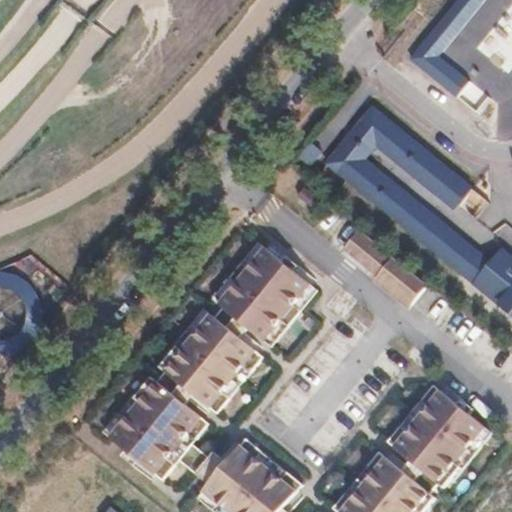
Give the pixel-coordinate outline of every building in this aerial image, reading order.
[(485,0),(456,0),(407,60),(454,99),(469,81),(439,57),(485,0)] [(375,105),(327,165),(475,285),(494,260),(368,160),(377,149),(455,211),(474,185),(375,105)] [(301,160),(315,167),(325,149),(310,142),(301,160)] [(362,229),(345,247),(373,273),(390,255),(362,229)] [(268,245),(221,302),(266,342),(313,285),(268,245)] [(475,285),(498,307),(501,304),(511,289),(511,253),(504,247),(494,260),(475,285)] [(411,309),(430,285),(394,257),(375,281),(411,309)] [(3,268),(0,271),(0,369),(4,373),(56,318),(3,268)] [(511,289),(501,304),(511,312),(511,289)] [(168,372),(213,409),(259,351),(213,313),(168,372)] [(158,475),(205,420),(159,384),(112,437),(158,475)] [(489,429),(443,390),(395,446),(442,485),(489,429)] [(204,493),(230,511),(282,511),(300,491),(243,444),(204,493)] [(419,511),(432,495),(388,457),(342,511),(419,511)]
